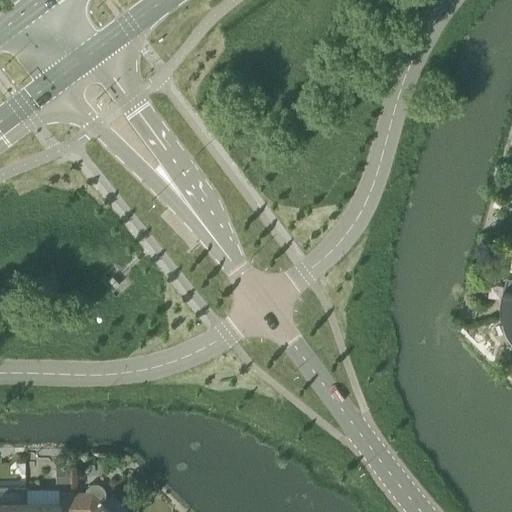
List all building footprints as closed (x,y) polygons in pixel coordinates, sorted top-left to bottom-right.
[(498,318),(511,314),(511,277),(507,276),(504,289),(502,299),(502,307),(504,316),(498,318)] [(511,314),(498,318),(498,319),(504,317),(507,326),(511,333),(511,314)] [(71,467),(56,467),(56,483),(71,483),(71,467)] [(111,511),(101,502),(102,501),(103,499),(104,496),(104,495),(104,493),(104,490),(103,489),(102,487),(101,485),(99,484),(98,483),(96,483),(94,483),(91,484),(89,486),(88,487),(86,489),(84,492),(71,492),(71,511),(111,511)] [(25,502),(24,511),(71,511),(71,492),(58,491),(58,502),(25,502)] [(0,511),(24,511),(25,502),(0,502),(0,511)]
